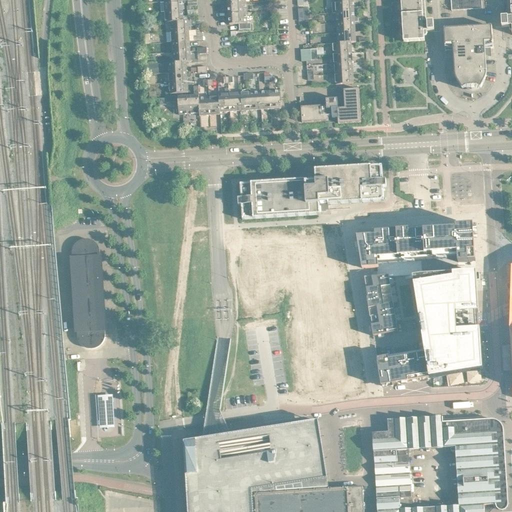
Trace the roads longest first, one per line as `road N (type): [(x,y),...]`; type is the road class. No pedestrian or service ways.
road 1 (unclassified): [(212,436),(224,337),(215,162)]
road 2 (secondary): [(142,457),(151,441),(148,366),(127,189)]
road 3 (secondary): [(109,191),(138,397),(133,448)]
road 4 (tertiary): [(295,157),(484,146)]
road 5 (tertiary): [(480,134),(294,144)]
road 6 (unclassified): [(376,401),(347,226)]
road 7 (unclassified): [(169,473),(171,423),(275,407)]
road 8 (secondary): [(0,469),(142,457)]
road 9 (secondary): [(82,0),(97,141)]
road 10 (secondary): [(124,136),(120,0)]
road 11 (secondary): [(133,448),(0,457)]
road 12 (residential): [(287,68),(276,59),(216,57),(209,0)]
